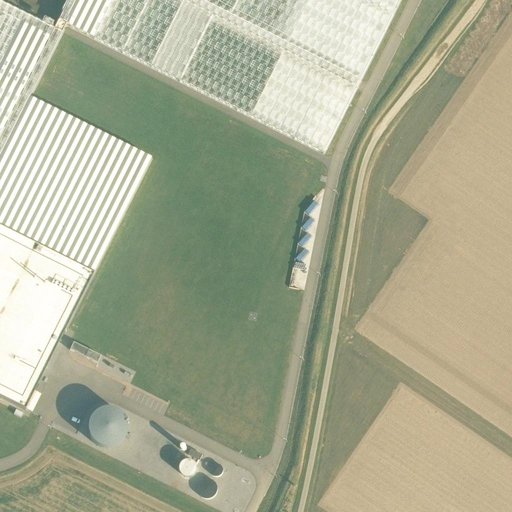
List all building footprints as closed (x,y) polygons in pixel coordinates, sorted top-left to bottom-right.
[(69,0),(55,28),(0,1),(0,397),(23,409),(24,407),(32,411),(38,398),(31,394),(148,159),(28,99),(65,24),(323,153),(399,0),(69,0)] [(73,343),(69,350),(97,364),(101,356),(88,350),(73,343)] [(114,446),(114,408),(85,408),(85,446),(114,446)] [(210,474),(220,476),(223,465),(213,463),(210,474)] [(200,479),(199,497),(216,497),(217,480),(200,479)]
